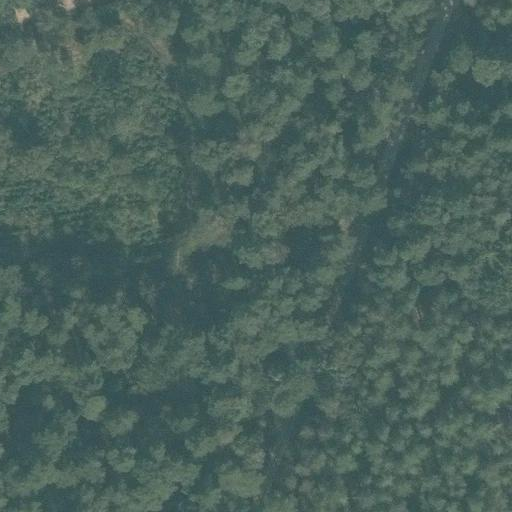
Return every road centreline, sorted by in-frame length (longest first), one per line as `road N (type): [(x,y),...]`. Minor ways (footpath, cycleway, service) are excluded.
road 1 (track): [(361,220),(0,300)]
road 2 (track): [(361,220),(443,0)]
road 3 (track): [(258,492),(340,281)]
road 4 (track): [(511,283),(340,281)]
